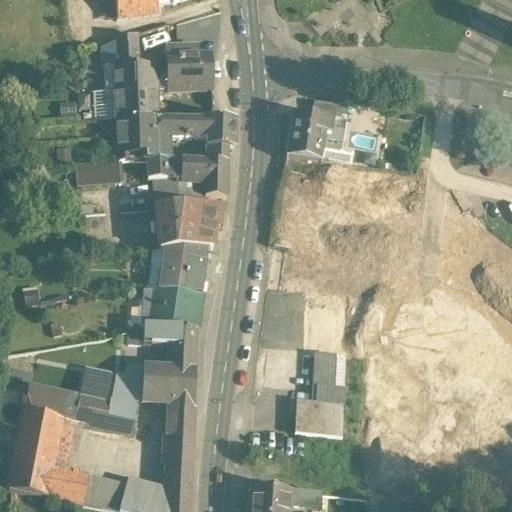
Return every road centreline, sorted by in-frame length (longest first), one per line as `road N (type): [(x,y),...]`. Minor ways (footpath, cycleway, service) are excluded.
road 1 (secondary): [(211,511),(248,170),(250,77)]
road 2 (residential): [(511,90),(445,78),(250,77)]
